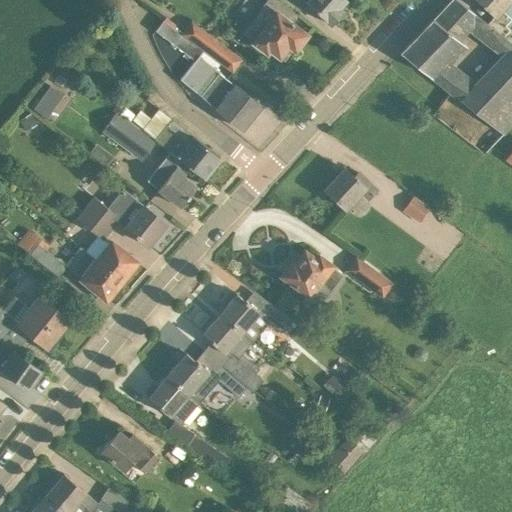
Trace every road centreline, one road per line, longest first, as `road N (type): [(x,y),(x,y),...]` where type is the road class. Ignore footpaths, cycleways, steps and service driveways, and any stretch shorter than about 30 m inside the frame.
road 1 (residential): [(0,483),(263,173)]
road 2 (residential): [(263,173),(432,0)]
road 3 (unclassified): [(263,173),(169,93),(123,0)]
